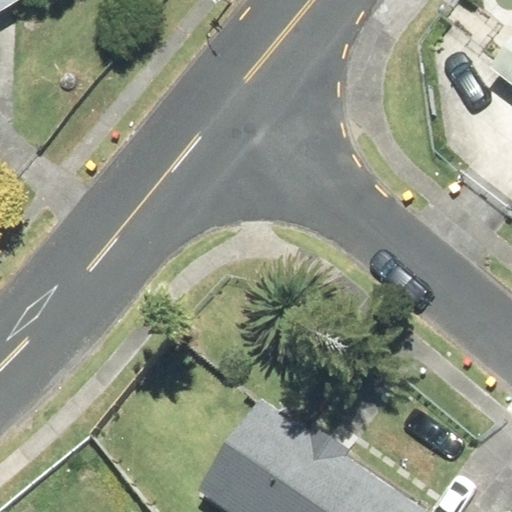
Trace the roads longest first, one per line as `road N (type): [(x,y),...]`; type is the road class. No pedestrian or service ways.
road 1 (residential): [(511,342),(223,112)]
road 2 (residential): [(223,112),(0,365)]
road 3 (residential): [(319,0),(223,112)]
